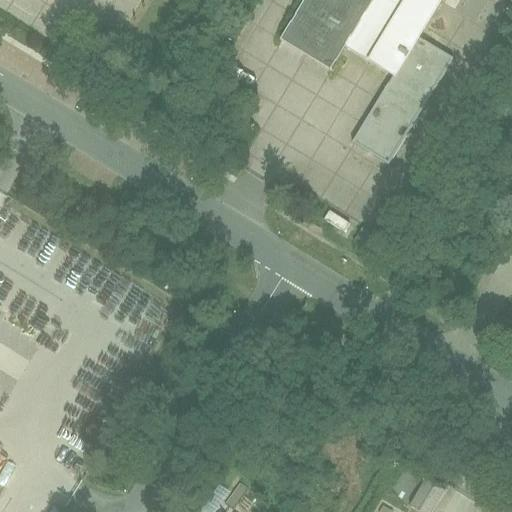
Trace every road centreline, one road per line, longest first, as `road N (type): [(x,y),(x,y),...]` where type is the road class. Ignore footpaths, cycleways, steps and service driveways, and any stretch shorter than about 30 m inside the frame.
road 1 (residential): [(0,83),(293,258)]
road 2 (residential): [(511,25),(343,289)]
road 3 (residential): [(293,258),(123,511)]
road 4 (residential): [(343,289),(511,395)]
